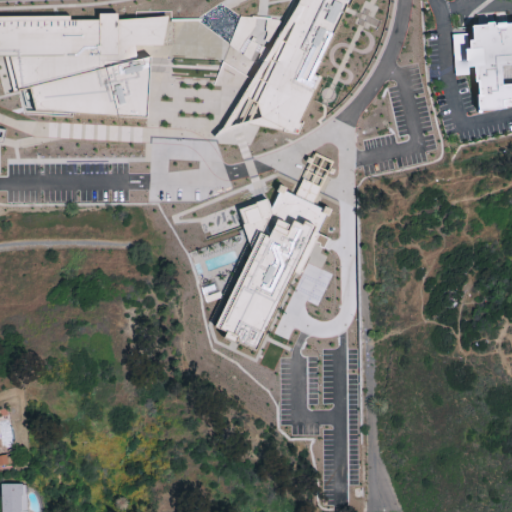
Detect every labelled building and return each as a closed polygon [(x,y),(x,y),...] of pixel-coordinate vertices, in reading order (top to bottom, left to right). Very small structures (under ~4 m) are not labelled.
[(280,0),(261,35),(240,71),(238,76),(232,86),(215,117),(204,127),(243,118),(289,128),(313,73),(300,64),(330,0),(338,0),(342,2),(343,0),(280,0)] [(234,14),(240,22),(258,19),(255,1),(234,14)] [(0,8),(56,8),(57,13),(84,13),(83,6),(103,5),(103,13),(154,8),(148,37),(121,39),(122,47),(122,51),(132,49),(132,78),(131,108),(69,106),(64,106),(22,104),(17,80),(5,84),(0,65),(0,8)] [(479,23),(494,22),(494,12),(479,12),(479,23)] [(511,22),(472,25),(474,40),(470,40),(471,48),(465,48),(468,68),(474,67),(476,83),(478,83),(479,94),(477,95),(479,110),(511,105),(511,83),(502,83),(501,65),(511,63),(511,22)] [(228,42),(236,43),(236,51),(228,50),(228,42)] [(205,78),(231,85),(232,86),(240,71),(215,56),(205,78)] [(511,65),(503,65),(503,83),(511,83),(511,65)] [(396,129),(405,164),(440,155),(431,120),(396,129)] [(371,144),(374,159),(398,153),(395,139),(371,144)] [(204,319),(220,328),(218,333),(232,339),(256,350),(298,272),(306,276),(326,233),(322,232),(333,208),(325,205),(300,195),(282,187),(276,185),(272,208),(251,190),(229,201),(241,221),(204,319)] [(1,482),(2,511),(27,511),(26,481),(1,482)]
